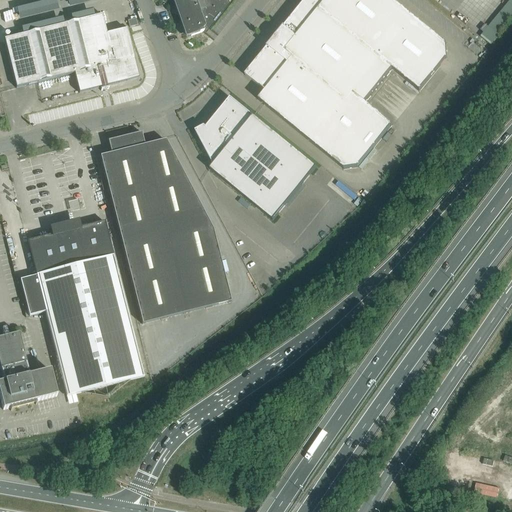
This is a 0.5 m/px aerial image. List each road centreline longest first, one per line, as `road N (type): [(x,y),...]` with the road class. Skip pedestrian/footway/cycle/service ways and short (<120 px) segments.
road 1 (motorway): [(511,128),(327,321),(173,430),(126,509)]
road 2 (motorway): [(511,183),(274,511)]
road 3 (motorway): [(304,511),(511,225)]
road 4 (motorway): [(365,511),(511,297)]
road 5 (unclassified): [(0,146),(178,99)]
road 6 (unclassified): [(178,99),(217,68),(267,0)]
road 7 (primary): [(126,509),(0,488)]
